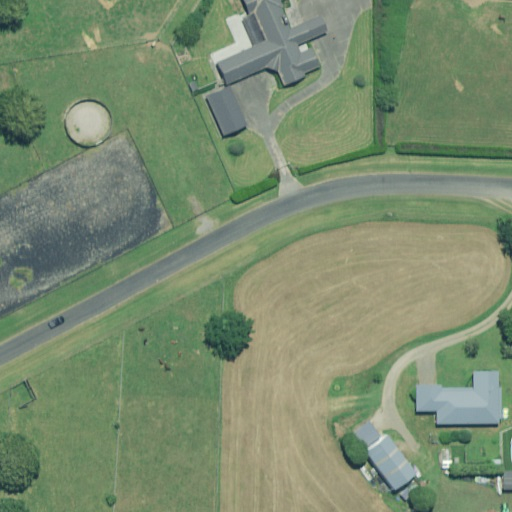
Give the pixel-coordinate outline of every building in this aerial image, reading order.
[(244,0),(251,17),(256,15),(268,42),(219,63),(228,85),(268,67),(280,72),(286,85),(307,76),(306,74),(321,67),(313,48),(303,52),(299,45),(328,32),(320,15),(293,27),(282,2),(286,0),(244,0)] [(247,126),(230,86),(207,96),(224,135),(247,126)] [(66,116),(66,121),(65,125),(66,129),(68,133),(70,137),(73,140),(76,143),(79,145),(83,146),(88,147),(92,147),(96,146),(100,145),(104,143),(107,140),(110,137),(112,133),(114,129),(114,128),(114,124),(114,119),(113,115),(112,111),(110,107),(107,104),(103,102),(100,100),(96,98),(91,98),(87,98),(83,99),(79,100),(75,103),(72,106),(69,109),(67,113),(66,116)] [(501,371),(475,371),(475,388),(442,389),(442,385),(418,385),(419,411),(438,411),(438,424),(501,424),(501,371)] [(388,435),(382,439),(370,423),(351,437),(367,460),(371,457),(395,490),(416,474),(388,435)]
